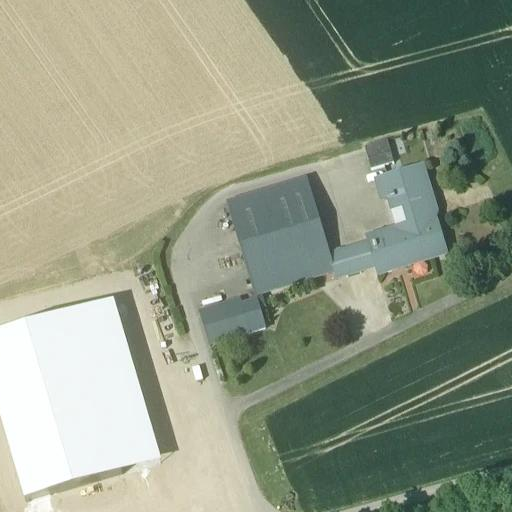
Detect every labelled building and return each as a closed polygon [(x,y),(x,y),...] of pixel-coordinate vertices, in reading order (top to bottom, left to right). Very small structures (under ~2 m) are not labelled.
[(387,143),(364,150),(371,172),(394,165),(387,143)] [(422,170),(378,183),(384,203),(390,201),(394,213),(403,211),(407,224),(436,216),(422,170)] [(307,181),(227,205),(257,304),(260,310),(265,308),(262,297),(334,275),(330,258),(307,181)] [(436,216),(407,224),(408,228),(367,241),(368,246),(375,270),(378,279),(399,272),(398,270),(447,255),(436,216)] [(368,246),(330,258),(334,275),(336,282),(375,270),(368,246)] [(257,304),(241,308),(240,303),(200,316),(209,348),(266,331),(260,310),(257,304)]
